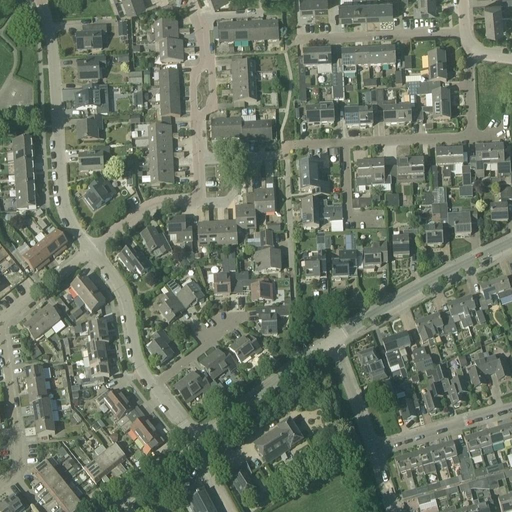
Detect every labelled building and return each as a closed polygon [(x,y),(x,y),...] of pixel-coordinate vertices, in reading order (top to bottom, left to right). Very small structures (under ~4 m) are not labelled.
[(146,8),(142,0),(123,0),(128,14),(146,8)] [(315,11),(314,0),(300,0),(301,11),(315,11)] [(314,0),(315,11),(328,10),(327,0),(314,0)] [(353,19),(353,3),(352,0),(339,0),(340,19),(353,19)] [(366,18),(366,2),(365,0),(352,0),(353,3),(353,19),(366,18)] [(384,0),(385,1),(379,1),(379,17),(380,17),(381,19),(385,19),(387,17),(393,17),(392,8),(398,7),(397,0),(384,0)] [(416,0),(417,5),(414,5),(415,16),(435,15),(435,5),(436,5),(435,0),(416,0)] [(379,17),(379,1),(366,2),(366,18),(379,17)] [(485,7),(486,20),(502,18),(501,5),(485,7)] [(502,18),(486,20),(488,33),(504,32),(502,18)] [(263,24),(264,42),(279,42),(278,23),(263,24)] [(155,35),(178,34),(178,32),(178,24),(155,25),(155,35)] [(233,25),(234,44),(249,43),(248,24),(233,25)] [(248,24),(249,43),(264,42),(263,24),(248,24)] [(219,45),(234,44),(233,25),(218,26),(218,29),(219,41),(219,45)] [(77,35),(78,52),(102,51),(101,35),(107,34),(106,27),(92,27),(92,34),(77,35)] [(156,45),(160,44),(178,43),(178,36),(178,34),(155,35),(156,45)] [(182,43),(178,43),(160,44),(160,54),(183,53),(183,51),(182,43)] [(382,67),(381,51),(368,52),(369,68),(382,67)] [(394,51),(381,51),(382,67),(395,67),(394,51)] [(317,53),(317,69),(318,69),(318,75),(331,74),(331,76),(331,89),(338,88),(337,75),(337,67),(331,67),(330,52),(317,53)] [(369,68),(368,52),(355,53),(356,69),(369,68)] [(183,53),(160,54),(161,64),(183,63),(183,55),(183,53)] [(317,69),(317,53),(303,53),(304,69),(317,69)] [(356,69),(355,53),(342,53),(343,75),(356,75),(356,69)] [(429,71),(445,70),(445,56),(428,57),(429,71)] [(78,67),(79,83),(99,82),(99,70),(105,70),(105,58),(87,59),(87,66),(78,67)] [(232,75),(255,73),(254,64),(232,65),(232,73),(232,75)] [(445,70),(429,71),(429,76),(421,78),(423,84),(415,84),(415,91),(428,90),(428,84),(430,84),(446,83),(446,77),(448,76),(447,71),(445,70)] [(160,89),(179,88),(178,73),(159,73),(160,89)] [(233,84),(255,83),(255,73),(232,75),(232,77),(233,84)] [(142,74),(129,75),(130,86),(142,85),(142,74)] [(233,94),(256,93),(255,83),(233,84),(233,92),(233,94)] [(397,110),(398,126),(411,125),(410,112),(416,111),(416,110),(415,97),(415,91),(415,84),(408,84),(408,86),(406,86),(406,87),(406,90),(406,91),(409,91),(409,97),(410,105),(397,105),(397,110)] [(83,96),(76,97),(76,111),(94,110),(100,109),(99,96),(103,96),(103,88),(83,89),(83,96)] [(161,103),(179,103),(179,88),(160,89),(161,103)] [(398,126),(397,110),(397,105),(397,103),(384,104),(383,91),(376,92),(377,105),(378,105),(378,111),(384,111),(384,127),(398,126)] [(233,96),(234,104),(256,103),(256,93),(233,94),(233,96)] [(135,96),(135,108),(137,108),(143,108),(142,95),(137,95),(137,96),(135,96)] [(433,109),(449,108),(449,95),(432,96),(433,109)] [(180,118),(179,103),(161,103),(161,119),(180,118)] [(319,105),(321,126),(334,125),(333,109),(333,104),(319,105)] [(307,126),(321,126),(319,105),(320,110),(306,110),(307,126)] [(449,108),(433,109),(416,110),(416,111),(417,123),(423,122),(423,114),(433,116),(434,122),(450,121),(449,108)] [(358,112),(359,128),(360,128),(361,130),(365,130),(366,128),(372,127),(372,111),(358,112)] [(359,128),(358,112),(345,112),(346,129),(359,128)] [(77,127),(78,143),(98,142),(98,131),(102,131),(102,119),(89,120),(89,126),(77,127)] [(226,122),(227,140),(242,139),(241,125),(241,121),(226,122)] [(226,122),(211,122),(212,141),(227,140),(226,122)] [(256,124),(257,142),(272,142),(271,123),(256,124)] [(256,124),(241,125),(242,139),(242,143),(257,142),(256,124)] [(172,136),(171,128),(148,129),(149,139),(172,138),(172,136)] [(172,138),(149,139),(149,149),(172,148),(172,140),(172,138)] [(12,141),(13,153),(32,153),(32,141),(12,141)] [(79,156),(80,173),(104,172),(103,158),(110,158),(109,148),(93,149),(93,155),(79,156)] [(172,155),(172,148),(149,149),(150,158),(173,157),(172,155)] [(491,167),(490,149),(476,150),(477,163),(471,163),(472,188),(476,188),(475,179),(484,178),(483,168),(491,167)] [(491,167),(498,167),(498,177),(500,177),(501,187),(511,186),(510,161),(503,161),(503,149),(490,149),(491,167)] [(450,152),(450,167),(451,174),(455,174),(456,167),(463,166),(462,151),(450,152)] [(450,167),(450,152),(437,152),(437,168),(444,167),(444,181),(451,180),(450,167)] [(32,153),(13,153),(13,165),(33,164),(32,153)] [(173,157),(150,158),(150,168),(173,167),(173,159),(173,157)] [(300,165),(301,178),(318,177),(318,169),(328,169),(328,159),(315,159),(315,165),(300,165)] [(410,162),(411,184),(424,184),(423,161),(410,162)] [(410,162),(397,162),(398,185),(411,184),(410,162)] [(371,164),(372,187),(385,187),(392,186),(391,178),(385,178),(384,163),(371,164)] [(472,188),(471,163),(470,163),(470,169),(462,169),(463,189),(472,188)] [(33,164),(13,165),(14,176),(33,175),(33,164)] [(372,187),(371,164),(358,164),(358,180),(357,180),(358,188),(367,188),(372,187)] [(173,167),(150,168),(151,178),(174,176),(173,175),(173,167)] [(33,175),(14,176),(14,188),(33,187),(33,175)] [(174,176),(151,178),(151,188),(174,186),(174,179),(174,176)] [(318,177),(301,178),(302,192),(313,191),(313,197),(316,196),(330,196),(329,186),(319,186),(318,177)] [(101,179),(89,188),(93,193),(84,199),(94,212),(111,199),(102,187),(105,184),(101,179)] [(33,187),(14,188),(15,199),(34,198),(33,187)] [(472,188),(463,189),(459,189),(459,199),(473,199),(472,188)] [(438,189),(431,190),(431,194),(431,196),(432,200),(432,206),(439,206),(438,189)] [(439,206),(447,205),(446,189),(438,189),(439,206)] [(491,208),(492,225),(508,224),(507,202),(511,201),(511,195),(511,190),(501,190),(502,207),(491,208)] [(263,192),(265,215),(275,214),(274,191),(266,192),(263,192)] [(254,196),(254,207),(255,215),(265,215),(263,192),(261,192),(254,192),(254,196)] [(34,198),(15,199),(15,211),(34,210),(34,198)] [(303,216),(318,215),(318,216),(342,214),(342,207),(329,208),(329,209),(318,210),(318,203),(302,203),(302,204),(300,206),(300,210),(303,211),(303,216)] [(439,206),(440,221),(448,221),(447,209),(447,205),(439,206)] [(256,230),(255,215),(254,207),(247,208),(245,208),(246,231),(256,230)] [(235,208),(236,223),(237,231),(246,231),(245,208),(243,208),(235,208)] [(449,231),(455,231),(455,237),(471,237),(471,225),(477,224),(477,211),(462,212),(462,223),(455,223),(455,222),(448,223),(449,231)] [(303,216),(304,230),(319,229),(319,221),(330,221),(331,224),(343,223),(342,214),(318,216),(318,215),(303,216)] [(169,221),(169,237),(177,237),(177,245),(185,244),(186,255),(193,254),(192,244),(191,231),(185,231),(184,220),(176,221),(175,219),(171,219),(171,221),(169,221)] [(238,246),(237,231),(236,223),(229,223),(226,224),(228,246),(238,246)] [(430,224),(427,227),(428,248),(442,247),(441,230),(441,223),(434,224),(430,224)] [(207,225),(208,247),(218,247),(217,224),(209,224),(207,225)] [(217,224),(218,247),(228,246),(226,224),(224,224),(217,224)] [(207,225),(205,225),(197,225),(198,248),(208,247),(207,225)] [(154,230),(141,237),(150,255),(153,253),(155,258),(156,260),(157,259),(157,258),(171,251),(163,236),(158,239),(154,230)] [(47,238),(61,254),(67,250),(65,248),(68,246),(56,231),(47,238)] [(393,241),(394,259),(409,258),(409,243),(418,242),(417,232),(404,232),(404,240),(393,241)] [(264,254),(263,248),(272,248),(272,233),(260,234),(260,248),(255,249),(256,273),(280,272),(280,254),(264,254)] [(316,247),(325,246),(324,234),(316,235),(316,247)] [(39,245),(51,259),(53,258),(54,260),(61,254),(47,238),(39,245)] [(31,252),(44,268),(50,263),(48,261),(51,259),(39,245),(31,252)] [(363,260),(363,271),(374,271),(374,269),(381,268),(381,266),(387,265),(386,245),(373,245),(374,253),(365,253),(365,260),(363,260)] [(119,259),(130,274),(136,270),(141,277),(152,269),(141,255),(136,259),(130,250),(119,259)] [(31,252),(22,259),(26,263),(22,266),(25,271),(29,268),(33,273),(36,271),(37,273),(44,268),(31,252)] [(332,273),(332,281),(340,281),(340,280),(348,279),(348,271),(357,270),(356,253),(340,254),(341,264),(333,264),(333,273),(332,273)] [(305,262),(306,281),(327,280),(325,254),(312,255),(312,262),(305,262)] [(235,260),(231,261),(222,261),(223,276),(214,276),(215,297),(230,296),(229,273),(235,273),(235,260)] [(71,289),(78,298),(91,287),(84,278),(71,289)] [(493,285),(497,296),(498,296),(499,301),(511,296),(511,284),(509,286),(507,280),(501,282),(499,281),(497,280),(496,281),(494,282),(494,284),(493,285)] [(272,287),(268,287),(268,281),(236,282),(237,296),(243,295),(242,289),(251,288),(252,303),(272,302),(272,287)] [(172,293),(185,311),(193,304),(195,306),(198,304),(199,305),(201,305),(204,303),(204,301),(203,300),(204,299),(193,285),(181,295),(178,291),(179,290),(173,282),(167,287),(172,293)] [(497,296),(493,285),(480,289),(483,297),(477,299),(482,312),(488,310),(487,307),(493,305),(490,299),(497,296)] [(91,287),(78,298),(85,306),(98,295),(91,287)] [(185,311),(172,293),(161,301),(165,307),(158,312),(169,326),(178,319),(177,317),(185,311)] [(98,295),(85,306),(92,315),(105,304),(98,295)] [(468,329),(473,327),(469,314),(476,312),(471,299),(460,303),(468,329)] [(468,329),(460,303),(454,305),(452,303),(448,305),(448,307),(452,320),(459,317),(464,330),(468,329)] [(50,309),(41,316),(52,329),(61,322),(50,309)] [(259,317),(260,331),(262,331),(263,337),(277,336),(276,318),(290,318),(289,309),(267,310),(267,316),(259,317)] [(485,323),(481,312),(475,314),(479,325),(485,323)] [(436,346),(441,345),(438,337),(439,337),(438,334),(443,332),(444,335),(450,333),(447,324),(446,319),(440,321),(439,317),(438,317),(437,315),(432,316),(432,319),(427,321),(436,346)] [(52,329),(41,316),(32,323),(43,336),(52,329)] [(437,349),(436,346),(427,321),(415,325),(420,338),(426,336),(430,348),(431,348),(432,351),(437,349)] [(447,324),(450,333),(451,336),(457,333),(453,322),(447,324)] [(43,336),(32,323),(23,330),(34,343),(43,336)] [(88,326),(90,337),(107,334),(105,323),(88,326)] [(148,351),(160,367),(173,357),(165,347),(171,343),(162,332),(153,339),(157,344),(148,351)] [(90,337),(92,347),(92,348),(104,346),(109,345),(107,334),(90,337)] [(394,339),(399,352),(403,364),(409,362),(405,350),(411,347),(406,335),(394,339)] [(243,338),(229,349),(241,364),(255,354),(256,355),(261,351),(251,338),(246,342),(243,338)] [(399,352),(394,339),(383,343),(387,355),(386,356),(391,370),(399,367),(400,371),(405,370),(403,364),(399,352)] [(106,356),(104,346),(92,348),(92,347),(87,348),(89,359),(106,356)] [(32,358),(40,355),(37,348),(29,351),(32,358)] [(358,358),(362,369),(370,367),(373,375),(369,376),(372,385),(387,380),(381,362),(377,364),(373,352),(358,358)] [(218,353),(201,366),(212,381),(227,369),(230,373),(237,368),(226,354),(222,357),(218,353)] [(106,356),(89,359),(90,370),(107,367),(106,356)] [(421,360),(425,372),(428,371),(433,369),(429,357),(421,360)] [(489,374),(495,372),(498,383),(511,379),(506,362),(498,365),(496,357),(485,360),(489,374)] [(421,360),(416,361),(414,362),(419,375),(425,372),(421,360)] [(489,374),(485,360),(475,363),(477,371),(469,374),(474,390),(487,386),(484,376),(489,374)] [(109,378),(107,367),(90,370),(84,371),(86,381),(81,382),(82,388),(104,385),(103,379),(109,378)] [(440,383),(448,381),(444,367),(435,369),(438,376),(440,383)] [(25,373),(27,385),(44,382),(42,371),(25,373)] [(192,375),(175,388),(187,404),(202,393),(204,396),(212,390),(202,378),(197,382),(192,375)] [(452,390),(447,391),(453,408),(455,407),(456,408),(459,407),(460,405),(466,404),(463,396),(468,394),(464,379),(451,383),(454,389),(452,390)] [(44,382),(27,385),(29,395),(46,393),(44,382)] [(218,386),(214,383),(210,386),(222,403),(229,397),(220,385),(218,386)] [(429,397),(423,398),(428,415),(430,415),(431,416),(436,415),(436,413),(441,411),(438,400),(443,398),(440,386),(427,390),(429,397)] [(394,388),(387,390),(392,403),(398,401),(394,388)] [(111,413),(112,412),(126,401),(118,391),(112,396),(108,391),(95,401),(99,406),(104,403),(111,413)] [(46,393),(29,395),(30,406),(33,406),(48,403),(47,403),(46,393)] [(399,406),(404,422),(417,419),(414,411),(420,409),(416,396),(409,399),(410,403),(399,406)] [(126,401),(112,412),(111,413),(119,422),(116,424),(120,430),(130,422),(126,417),(134,411),(126,401)] [(34,416),(52,414),(50,402),(47,403),(48,403),(33,406),(34,416)] [(36,427),(53,424),(52,414),(34,416),(36,427)] [(130,422),(120,430),(125,435),(130,430),(138,440),(153,428),(145,418),(134,427),(130,422)] [(254,445),(267,465),(303,442),(290,422),(254,445)] [(53,424),(36,427),(38,438),(55,435),(53,424)] [(92,428),(95,432),(100,428),(97,424),(92,428)] [(511,429),(511,427),(500,430),(504,445),(511,443),(511,447),(511,429)] [(153,428),(138,440),(145,450),(143,452),(147,457),(156,450),(152,444),(160,438),(153,428)] [(504,445),(500,430),(488,434),(492,448),(504,445)] [(492,448),(488,434),(477,437),(481,452),(492,448)] [(481,452),(477,437),(465,441),(471,461),(482,457),(481,452)] [(470,481),(464,460),(458,462),(457,458),(453,445),(442,448),(446,462),(452,460),(454,467),(459,465),(463,477),(464,476),(465,482),(470,481)] [(107,452),(118,466),(120,465),(126,460),(115,446),(108,451),(107,452)] [(448,468),(446,462),(442,448),(437,449),(436,447),(430,449),(431,451),(430,451),(434,466),(441,464),(443,470),(448,468)] [(434,466),(430,451),(419,455),(423,469),(424,469),(434,466)] [(100,457),(99,458),(111,472),(116,468),(118,466),(107,452),(100,457)] [(419,455),(407,458),(411,473),(412,472),(419,470),(420,475),(425,474),(424,469),(423,469),(419,455)] [(111,472),(99,458),(92,464),(103,478),(105,477),(111,472)] [(414,479),(412,472),(411,473),(407,458),(395,462),(399,476),(407,474),(409,480),(414,479)] [(470,458),(464,460),(470,481),(475,479),(473,474),(474,473),(470,458)] [(38,480),(39,482),(54,470),(57,468),(51,460),(33,474),(38,480)] [(500,473),(498,466),(498,467),(496,461),(491,462),(494,474),(500,473)] [(103,478),(92,464),(84,470),(95,485),(101,480),(103,478)] [(229,478),(244,500),(259,491),(251,479),(250,479),(249,478),(252,476),(247,464),(238,470),(240,472),(237,474),(237,473),(229,478)] [(488,476),(494,474),(492,467),(486,469),(486,470),(488,476)] [(45,489),(60,477),(54,470),(39,482),(41,484),(45,489)] [(474,473),(476,479),(488,476),(486,470),(474,473)] [(497,482),(505,480),(503,475),(487,479),(486,480),(490,491),(499,489),(497,482)] [(51,497),(66,485),(60,477),(45,489),(50,495),(51,497)] [(441,489),(440,483),(428,487),(430,493),(441,489)] [(470,491),(478,489),(476,483),(468,485),(470,491)] [(53,499),(57,504),(72,492),(66,485),(51,497),(53,499)] [(470,491),(468,485),(457,488),(459,494),(470,491)] [(459,494),(457,488),(446,491),(447,497),(459,494)] [(184,497),(192,511),(214,511),(205,494),(204,494),(203,491),(198,494),(196,490),(184,497)] [(418,496),(417,490),(401,495),(403,501),(418,496)] [(447,497),(446,491),(434,495),(435,501),(447,497)] [(78,500),(72,492),(57,504),(62,510),(63,511),(78,500)] [(435,501),(434,495),(423,498),(417,500),(419,505),(435,501)] [(5,505),(10,511),(28,511),(31,510),(21,498),(16,501),(14,498),(5,505)] [(476,511),(493,511),(495,511),(491,498),(485,500),(487,506),(481,508),(479,501),(474,503),(476,509),(475,509),(476,511)] [(511,511),(511,502),(511,498),(498,501),(501,511),(511,511)] [(78,500),(63,511),(78,511),(84,508),(78,500)]
